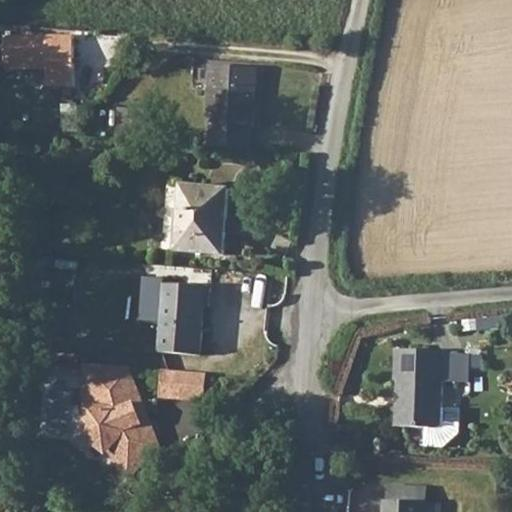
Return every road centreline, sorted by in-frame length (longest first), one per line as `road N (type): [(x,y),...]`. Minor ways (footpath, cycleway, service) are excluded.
road 1 (residential): [(313,312),(337,71),(360,0)]
road 2 (residential): [(302,511),(313,312)]
road 3 (residential): [(313,312),(511,295)]
road 4 (unknown): [(215,459),(310,368)]
